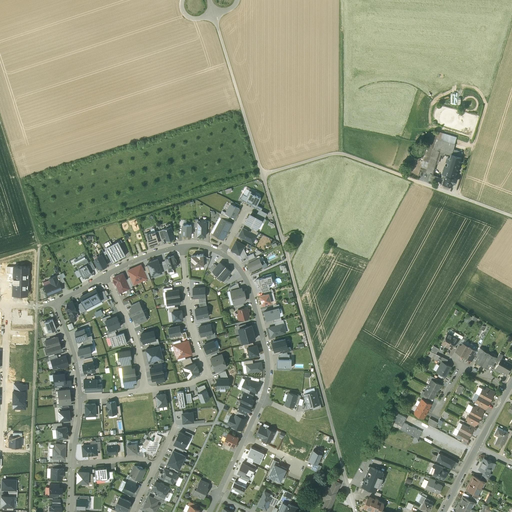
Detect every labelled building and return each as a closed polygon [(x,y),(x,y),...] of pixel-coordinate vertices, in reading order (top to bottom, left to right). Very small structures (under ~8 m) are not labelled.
[(438,104),(432,124),(464,134),(470,130),(474,116),(438,104)] [(419,170),(430,174),(428,180),(435,182),(437,175),(434,174),(441,152),(442,149),(435,147),(436,141),(429,138),(419,170)] [(442,149),(441,152),(449,154),(449,153),(451,154),(452,154),(455,144),(437,138),(436,141),(435,147),(442,149)] [(456,174),(461,157),(452,154),(451,154),(445,175),(454,177),(454,178),(456,174)] [(454,177),(445,175),(443,182),(451,185),(454,177)] [(247,196),(243,194),(240,199),(247,202),(247,201),(246,200),(250,192),(255,194),(255,193),(250,190),(247,196)] [(255,194),(250,192),(246,200),(247,201),(256,205),(261,197),(255,194)] [(231,204),(226,213),(230,215),(235,217),(239,208),(231,204)] [(260,207),(257,214),(258,215),(265,218),(267,213),(261,210),(262,208),(260,207)] [(256,217),(250,214),(246,222),(252,225),(257,228),(261,221),(261,220),(256,217)] [(217,226),(227,231),(232,223),(227,221),(222,218),(217,226)] [(206,221),(198,221),(198,227),(197,235),(205,235),(206,228),(206,221)] [(166,238),(167,241),(175,238),(170,223),(166,224),(167,227),(163,228),(163,229),(166,238)] [(191,224),(182,224),(182,235),(191,235),(191,227),(191,224)] [(223,239),(227,231),(217,226),(213,234),(221,238),(223,239)] [(239,236),(253,243),(256,235),(250,232),(243,228),(239,236)] [(151,231),(145,233),(149,246),(159,243),(158,240),(155,232),(152,233),(151,231)] [(221,238),(213,234),(214,233),(212,232),(210,236),(219,241),(221,238)] [(118,240),(112,244),(119,258),(126,254),(118,240)] [(245,246),(236,241),(231,250),(240,254),(242,258),(245,257),(247,256),(243,248),(245,246)] [(112,244),(105,247),(112,261),(119,258),(112,244)] [(105,259),(102,254),(101,254),(97,256),(98,257),(94,259),(99,268),(102,266),(103,267),(107,264),(105,259)] [(203,254),(197,254),(197,255),(191,255),(192,260),(191,260),(191,267),(195,266),(195,265),(204,265),(203,255),(203,254)] [(166,257),(165,257),(166,260),(168,268),(169,270),(173,269),(173,267),(177,266),(175,261),(176,261),(176,258),(175,258),(174,255),(169,256),(168,256),(166,256),(166,257)] [(86,257),(76,263),(83,278),(92,273),(90,270),(88,265),(90,264),(89,261),(86,257)] [(249,263),(247,264),(250,270),(261,265),(262,264),(259,258),(258,259),(249,263)] [(157,259),(148,262),(149,265),(151,271),(152,275),(162,271),(159,264),(157,259)] [(220,262),(217,265),(213,270),(213,271),(218,275),(226,266),(220,262)] [(144,271),(141,264),(135,267),(140,281),(147,278),(144,271)] [(25,267),(13,266),(13,273),(12,292),(15,292),(15,294),(24,295),(24,291),(27,291),(28,269),(25,269),(25,267)] [(231,271),(226,266),(218,275),(223,279),(223,280),(228,275),(231,271)] [(135,267),(128,270),(131,276),(134,283),(140,281),(135,267)] [(56,275),(59,283),(64,281),(60,273),(56,275)] [(123,273),(114,277),(120,292),(129,288),(126,279),(123,273)] [(260,282),(262,289),(269,287),(270,287),(269,283),(273,282),(271,274),(263,276),(263,277),(256,279),(257,283),(260,282)] [(51,283),(44,286),(47,295),(61,289),(59,283),(56,275),(49,278),(51,283)] [(205,287),(193,288),(194,297),(199,297),(205,296),(205,287)] [(239,288),(231,290),(232,297),(245,294),(244,291),(243,291),(242,287),(239,288)] [(96,288),(88,292),(94,303),(101,299),(98,293),(96,288)] [(167,298),(180,296),(179,289),(173,290),(166,291),(167,298)] [(104,290),(98,293),(101,299),(102,301),(108,298),(104,290)] [(94,303),(88,292),(81,296),(83,301),(86,307),(87,307),(94,303)] [(269,293),(260,296),(262,304),(271,302),(269,293)] [(245,294),(232,297),(234,304),(243,301),(245,301),(244,297),(246,297),(245,294)] [(180,296),(167,298),(168,304),(175,303),(181,302),(180,296)] [(72,300),(67,303),(67,304),(66,304),(65,307),(65,308),(67,313),(68,313),(70,317),(69,317),(71,320),(76,318),(74,313),(78,312),(78,311),(78,312),(78,311),(77,311),(74,303),(72,300)] [(86,307),(83,301),(78,304),(80,309),(81,312),(88,309),(87,307),(86,307)] [(130,309),(133,315),(143,311),(141,304),(133,308),(130,309)] [(200,308),(195,309),(197,318),(209,315),(207,306),(200,308)] [(245,307),(238,309),(239,314),(240,318),(240,319),(249,316),(247,309),(247,307),(245,307)] [(274,309),(264,311),(267,320),(272,319),(279,317),(278,313),(280,313),(279,308),(278,307),(274,309)] [(178,310),(172,311),(174,320),(183,319),(181,309),(178,310)] [(143,311),(133,315),(135,321),(138,320),(146,317),(143,311)] [(111,317),(106,320),(108,325),(119,320),(117,315),(111,317)] [(52,318),(43,322),(48,332),(52,330),(56,329),(52,318)] [(119,320),(108,325),(110,329),(110,330),(116,327),(121,325),(119,320)] [(211,324),(199,326),(201,335),(206,334),(213,333),(212,332),(211,324)] [(276,326),(269,327),(271,336),(286,333),(283,324),(276,326)] [(179,325),(169,327),(171,336),(181,333),(179,325)] [(239,328),(240,332),(240,335),(253,332),(252,325),(247,326),(239,328)] [(84,329),(74,332),(75,335),(74,335),(76,340),(82,338),(88,337),(88,336),(86,332),(85,332),(84,329)] [(154,330),(141,333),(143,342),(149,340),(156,339),(156,338),(154,330)] [(127,342),(124,332),(117,334),(109,337),(113,347),(127,342)] [(253,332),(240,335),(242,342),(243,342),(250,340),(255,338),(253,332)] [(453,335),(447,332),(441,343),(442,343),(442,345),(443,345),(444,345),(445,345),(447,346),(453,335)] [(453,335),(447,346),(449,347),(449,348),(450,349),(451,349),(452,349),(455,343),(458,338),(453,335)] [(25,336),(12,336),(12,344),(25,345),(25,336)] [(57,336),(44,340),(46,346),(59,343),(57,336)] [(281,349),(287,347),(285,339),(273,342),(275,350),(281,349)] [(173,344),(175,351),(190,347),(189,340),(181,342),(173,344)] [(214,341),(204,344),(207,353),(217,349),(214,341)] [(59,343),(46,346),(45,347),(48,353),(61,350),(59,343)] [(461,345),(457,352),(458,352),(464,355),(469,347),(463,343),(461,345)] [(91,350),(90,345),(84,346),(78,348),(79,353),(80,353),(81,356),(91,354),(90,350),(91,350)] [(155,346),(146,348),(148,355),(160,352),(159,345),(155,346)] [(253,345),(247,347),(249,354),(250,356),(259,354),(256,345),(253,345)] [(439,348),(433,345),(430,351),(436,354),(439,348)] [(185,356),(192,354),(190,347),(175,351),(177,358),(185,356)] [(469,347),(464,355),(469,359),(470,359),(473,352),(475,350),(469,347)] [(130,350),(118,352),(119,359),(121,359),(130,357),(131,357),(130,350)] [(482,350),(479,355),(475,361),(482,364),(488,354),(482,350)] [(160,352),(148,355),(149,361),(158,359),(162,358),(160,352)] [(212,357),(211,358),(213,364),(224,360),(222,354),(218,355),(212,357)] [(488,354),(482,364),(488,368),(491,362),(494,357),(493,357),(488,354)] [(57,358),(50,360),(51,360),(53,367),(53,368),(59,366),(60,367),(68,365),(66,361),(67,361),(65,355),(57,358)] [(448,359),(439,355),(437,359),(442,362),(445,364),(448,359)] [(182,360),(185,367),(185,366),(193,363),(190,357),(186,359),(182,360)] [(499,361),(495,368),(500,372),(506,361),(501,358),(499,361)] [(279,359),(277,359),(276,368),(291,368),(291,359),(289,359),(279,359)] [(224,360),(213,364),(216,371),(217,370),(223,368),(227,367),(224,360)] [(85,363),(83,364),(85,372),(95,370),(93,361),(85,363)] [(506,361),(500,372),(506,375),(510,368),(511,364),(506,361)] [(253,363),(246,364),(247,372),(262,370),(261,362),(253,363)] [(445,364),(442,362),(439,366),(440,367),(438,371),(445,376),(451,366),(445,364)] [(193,363),(185,366),(185,367),(186,370),(185,370),(186,374),(188,374),(189,377),(190,376),(198,373),(197,370),(198,369),(197,366),(196,366),(194,363),(193,363)] [(162,366),(154,367),(150,368),(151,374),(163,372),(162,366)] [(131,368),(123,369),(124,376),(135,374),(134,367),(131,368)] [(163,372),(151,374),(153,380),(156,379),(164,378),(163,372)] [(63,373),(53,374),(54,384),(61,383),(64,383),(64,380),(64,379),(63,373)] [(135,374),(124,376),(125,383),(134,382),(137,381),(135,374)] [(221,378),(217,378),(217,388),(229,387),(228,378),(221,378)] [(87,379),(84,379),(84,386),(85,386),(86,391),(102,390),(102,383),(97,383),(97,379),(95,379),(87,379)] [(250,390),(257,393),(261,384),(251,379),(249,380),(246,379),(242,386),(250,390)] [(435,382),(431,379),(430,381),(427,386),(437,391),(440,384),(435,382)] [(200,392),(207,390),(205,384),(198,387),(200,392)] [(437,391),(427,386),(425,392),(424,393),(428,395),(433,398),(437,391)] [(60,389),(57,390),(58,396),(69,395),(69,388),(60,389)] [(485,390),(482,388),(479,395),(490,400),(493,394),(492,394),(485,390)] [(200,392),(198,393),(201,401),(210,398),(207,390),(200,392)] [(13,391),(12,398),(13,398),(13,401),(12,401),(12,403),(13,403),(13,408),(25,409),(25,403),(23,403),(23,391),(13,391)] [(184,391),(177,392),(179,406),(186,405),(185,403),(184,393),(184,391)] [(319,404),(319,403),(316,391),(315,392),(305,394),(304,394),(307,407),(312,406),(319,404)] [(167,404),(165,393),(156,395),(157,398),(158,406),(167,404)] [(297,395),(288,393),(285,404),(294,406),(295,403),(297,395)] [(69,395),(58,396),(59,403),(61,403),(70,402),(69,395)] [(244,395),(243,395),(240,400),(241,401),(251,405),(254,400),(252,399),(244,395)] [(490,400),(479,395),(476,401),(479,403),(486,406),(486,407),(490,400)] [(424,400),(423,399),(421,400),(420,401),(420,402),(418,406),(427,411),(430,404),(424,401),(424,400)] [(115,401),(107,402),(108,406),(106,406),(107,410),(108,410),(109,414),(117,413),(116,406),(115,401)] [(247,410),(249,411),(252,406),(251,405),(241,401),(239,406),(247,410)] [(95,403),(86,404),(86,414),(96,414),(95,405),(95,403)] [(427,411),(418,406),(416,410),(415,411),(414,412),(415,413),(416,414),(417,414),(423,417),(427,411)] [(475,407),(473,406),(469,412),(479,418),(483,411),(482,411),(475,407)] [(58,410),(59,419),(69,418),(71,418),(70,414),(69,414),(68,409),(60,410),(58,410)] [(182,410),(174,411),(176,420),(183,419),(183,413),(182,410)] [(406,417),(393,410),(388,419),(402,426),(404,422),(406,417)] [(193,412),(183,413),(183,419),(183,422),(194,421),(193,412)] [(479,418),(469,412),(466,418),(468,419),(475,423),(476,424),(479,418)] [(244,418),(236,415),(234,418),(231,416),(227,423),(242,430),(247,420),(244,418)] [(422,431),(404,422),(402,426),(388,419),(386,422),(418,438),(422,431)] [(469,427),(462,423),(459,429),(470,435),(473,429),(469,427)] [(62,427),(56,427),(56,429),(57,437),(67,436),(67,433),(67,430),(66,430),(66,427),(66,426),(62,427)] [(261,426),(256,436),(269,442),(275,431),(268,428),(267,429),(262,427),(261,426)] [(507,432),(497,427),(495,433),(499,434),(494,444),(502,448),(507,436),(509,433),(507,432)] [(470,435),(459,429),(456,435),(463,439),(466,441),(467,440),(470,435)] [(179,432),(177,438),(187,443),(190,437),(184,434),(179,432)] [(234,446),(238,438),(228,433),(224,441),(231,445),(234,446)] [(162,436),(157,434),(152,444),(149,443),(146,449),(150,451),(150,452),(153,454),(155,451),(156,452),(160,444),(158,443),(162,436)] [(9,436),(8,446),(22,447),(22,437),(21,437),(12,436),(9,436)] [(142,447),(146,449),(149,443),(150,441),(146,438),(143,445),(142,447)] [(184,448),(187,443),(177,438),(174,444),(176,445),(184,448)] [(131,444),(127,444),(128,453),(137,452),(137,451),(137,445),(138,445),(138,441),(131,441),(131,444)] [(231,445),(224,441),(221,447),(229,450),(231,445)] [(65,444),(55,444),(55,448),(54,450),(53,450),(52,455),(54,455),(54,458),(59,458),(64,458),(65,451),(63,451),(64,448),(65,448),(65,444)] [(96,444),(82,445),(83,455),(97,454),(97,450),(96,444)] [(109,445),(107,445),(108,454),(118,453),(118,451),(117,444),(109,445)] [(254,460),(260,462),(264,453),(251,447),(247,455),(249,456),(253,458),(253,459),(254,460)] [(179,453),(173,450),(171,456),(182,462),(185,456),(179,453)] [(317,463),(322,454),(314,450),(309,460),(314,462),(317,463)] [(453,459),(444,455),(443,455),(440,453),(439,455),(439,454),(437,458),(438,458),(437,459),(441,461),(440,461),(449,466),(449,465),(452,460),(453,459)] [(182,462),(171,456),(168,463),(173,465),(179,468),(182,462)] [(489,461),(484,458),(479,469),(484,471),(488,473),(489,473),(493,463),(492,462),(492,461),(490,460),(489,461)] [(278,462),(274,460),(274,459),(273,459),(270,467),(272,469),(274,464),(277,465),(277,464),(278,462)] [(452,460),(449,465),(454,468),(457,462),(452,460)] [(317,463),(314,462),(311,468),(318,472),(321,465),(317,463)] [(240,468),(251,473),(253,474),(255,469),(254,468),(249,466),(242,463),(240,468)] [(137,466),(134,464),(129,474),(131,475),(138,478),(141,480),(146,470),(142,468),(142,469),(139,467),(137,466)] [(277,465),(274,464),(272,469),(269,475),(276,478),(280,480),(282,476),(281,475),(282,473),(284,474),(287,468),(277,464),(277,465)] [(383,472),(370,466),(362,484),(376,490),(383,472)] [(52,467),(51,467),(50,477),(61,478),(62,474),(63,474),(63,470),(62,470),(62,468),(61,467),(52,467)] [(104,467),(95,468),(96,479),(101,478),(101,479),(105,479),(108,479),(108,478),(107,471),(104,471),(104,467)] [(442,469),(436,467),(435,467),(433,474),(433,475),(435,476),(436,475),(441,477),(444,478),(445,475),(446,475),(447,472),(442,469)] [(169,470),(165,468),(162,473),(160,472),(158,476),(173,483),(176,475),(170,472),(170,471),(169,470)] [(242,474),(249,478),(251,473),(240,468),(238,472),(242,474)] [(84,472),(82,472),(82,471),(78,471),(77,482),(88,482),(88,479),(89,473),(89,471),(84,471),(84,472)] [(480,479),(473,475),(470,482),(481,488),(484,481),(480,479)] [(245,486),(247,481),(240,478),(239,477),(237,482),(245,486)] [(8,489),(15,490),(15,489),(16,480),(2,479),(2,489),(8,489)] [(209,483),(201,479),(199,484),(207,488),(209,483)] [(331,488),(319,482),(315,493),(318,494),(319,493),(327,497),(323,507),(329,510),(337,494),(335,493),(340,483),(334,480),(331,488)] [(429,480),(426,487),(430,489),(430,488),(439,492),(442,485),(438,483),(438,484),(434,482),(429,480)] [(127,481),(125,484),(124,484),(123,486),(124,488),(123,490),(125,490),(125,492),(127,493),(129,492),(132,494),(136,486),(135,485),(127,481)] [(163,486),(159,485),(160,484),(156,481),(152,490),(156,492),(157,491),(159,491),(158,492),(165,496),(167,491),(169,488),(163,485),(163,486)] [(237,482),(234,481),(231,487),(233,487),(231,491),(236,493),(238,494),(240,490),(243,492),(246,486),(245,486),(237,482)] [(481,488),(470,482),(466,489),(473,493),(477,494),(478,494),(481,488)] [(199,484),(196,490),(194,493),(197,494),(203,497),(208,488),(207,488),(199,484)] [(49,487),(49,494),(53,494),(53,495),(57,495),(57,494),(61,495),(61,487),(58,487),(49,487)] [(270,494),(265,491),(258,506),(266,510),(269,504),(272,498),(269,496),(270,494)] [(0,505),(6,506),(13,506),(13,496),(8,495),(1,495),(0,505)] [(278,498),(272,495),(272,498),(269,504),(274,507),(278,498)] [(158,500),(149,496),(143,508),(152,511),(155,511),(157,508),(155,507),(158,500)] [(375,499),(369,496),(368,498),(367,498),(364,504),(365,506),(369,508),(368,509),(375,511),(376,511),(379,511),(381,511),(384,505),(383,505),(384,503),(378,500),(378,499),(375,498),(375,499)] [(470,500),(463,496),(459,503),(470,508),(473,502),(474,502),(470,500)] [(131,502),(120,497),(116,504),(117,505),(124,508),(127,509),(131,502)] [(430,499),(426,497),(422,503),(420,507),(428,511),(432,504),(431,503),(429,502),(430,499)] [(80,499),(77,499),(77,508),(85,509),(86,506),(86,505),(87,503),(86,502),(86,499),(80,499)] [(52,502),(52,506),(49,506),(49,511),(52,511),(60,511),(61,506),(60,506),(60,502),(59,502),(52,502)] [(295,511),(298,507),(289,503),(288,505),(284,503),(279,511),(295,511)] [(468,511),(470,508),(459,503),(456,509),(460,511),(468,511)]
